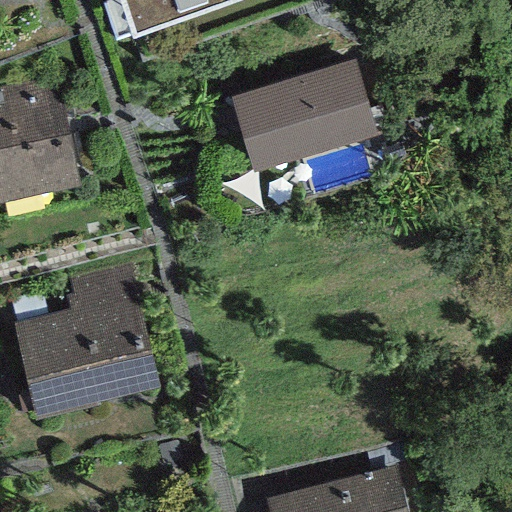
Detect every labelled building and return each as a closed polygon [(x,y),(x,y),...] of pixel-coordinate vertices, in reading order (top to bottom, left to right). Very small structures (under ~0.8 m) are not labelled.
[(103,0),(115,34),(212,0),(103,0)] [(355,52),(232,91),(255,165),(379,126),(355,52)] [(56,74),(0,86),(0,194),(80,177),(56,74)] [(132,263),(70,279),(73,292),(66,294),(69,305),(14,319),(36,406),(159,375),(132,263)] [(266,493),(270,511),(408,511),(395,460),(266,493)]
